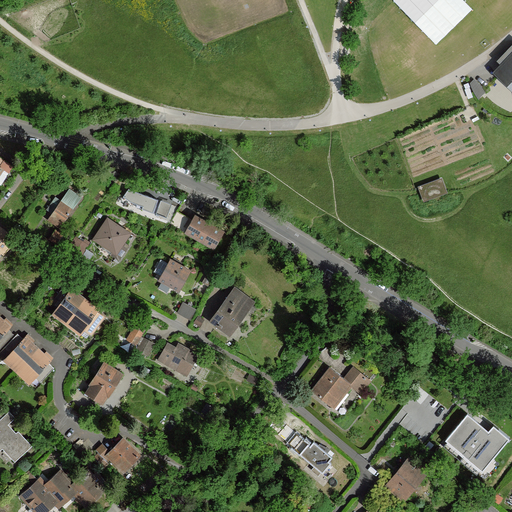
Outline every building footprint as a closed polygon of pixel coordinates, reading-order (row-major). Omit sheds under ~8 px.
[(396,0),(438,43),(482,0),(396,0)] [(511,0),(492,0),(479,14),(494,28),(511,9),(511,0)] [(502,63),(494,71),(511,88),(511,43),(498,58),(502,63)] [(474,79),(470,83),(474,91),(479,99),(487,90),(474,79)] [(0,167),(3,169),(9,173),(14,167),(4,160),(0,165),(0,167)] [(119,176),(120,174),(111,167),(108,172),(103,179),(112,186),(119,176)] [(3,169),(0,173),(0,184),(1,185),(9,173),(3,169)] [(445,175),(419,184),(425,200),(450,191),(445,175)] [(70,190),(50,218),(61,226),(81,198),(70,190)] [(183,231),(190,218),(178,211),(170,224),(183,231)] [(193,220),(185,233),(215,249),(225,231),(196,214),(193,220)] [(108,218),(94,240),(103,246),(117,255),(123,245),(131,233),(108,218)] [(62,235),(56,231),(50,238),(56,243),(62,235)] [(0,251),(1,250),(5,253),(11,246),(0,237),(0,251)] [(76,252),(82,241),(76,237),(64,253),(71,258),(76,252)] [(90,246),(82,241),(76,252),(83,256),(88,249),(90,246)] [(117,255),(103,246),(98,253),(108,260),(111,254),(120,260),(128,248),(123,245),(117,255)] [(94,254),(88,249),(83,256),(90,261),(94,254)] [(162,276),(169,263),(162,260),(155,272),(162,276)] [(162,276),(160,280),(179,290),(191,270),(171,260),(169,263),(162,276)] [(230,277),(222,272),(215,283),(224,288),(230,277)] [(209,286),(214,277),(208,273),(203,282),(209,286)] [(57,307),(70,291),(64,286),(51,302),(57,307)] [(85,299),(72,288),(70,291),(57,307),(53,313),(67,323),(85,299)] [(235,289),(213,321),(230,333),(253,302),(235,289)] [(99,309),(85,299),(67,323),(81,334),(86,328),(98,312),(99,309)] [(190,319),(191,318),(196,308),(183,301),(177,312),(182,315),(190,319)] [(104,316),(98,312),(86,328),(91,333),(104,316)] [(201,326),(206,320),(198,315),(194,321),(201,326)] [(11,327),(0,316),(0,338),(8,329),(11,327)] [(142,333),(135,328),(129,339),(136,344),(142,333)] [(14,334),(8,329),(0,338),(0,348),(0,349),(3,346),(14,334)] [(4,348),(10,353),(24,339),(18,334),(4,348)] [(38,348),(26,336),(24,339),(10,353),(5,359),(18,371),(38,348)] [(154,343),(144,338),(137,350),(147,356),(154,343)] [(177,349),(169,345),(161,359),(185,372),(195,354),(179,345),(177,349)] [(51,360),(38,348),(18,371),(30,383),(35,377),(49,363),(51,360)] [(54,368),(49,363),(35,377),(41,382),(54,368)] [(122,375),(104,363),(91,383),(93,384),(87,393),(102,402),(108,394),(109,395),(122,375)] [(324,382),(315,393),(334,408),(352,385),(345,379),(331,367),(321,379),(324,382)] [(345,379),(352,385),(360,392),(370,380),(354,367),(345,379)] [(0,419),(0,423),(4,428),(8,425),(15,418),(9,411),(0,419)] [(468,414),(446,440),(483,470),(510,438),(494,425),(489,431),(468,414)] [(0,431),(0,450),(3,448),(15,460),(31,445),(18,432),(16,434),(8,425),(4,428),(0,431)] [(109,454),(111,456),(124,469),(139,455),(124,440),(112,451),(109,454)] [(333,457),(314,441),(311,445),(309,443),(300,453),(323,473),(332,462),(330,461),(333,457)] [(103,447),(109,454),(112,451),(102,443),(96,450),(98,452),(103,447)] [(111,456),(109,454),(103,447),(98,452),(100,454),(107,460),(111,456)] [(107,460),(100,454),(96,458),(104,466),(108,462),(107,460)] [(409,458),(386,485),(404,500),(427,473),(409,458)] [(88,473),(73,487),(75,490),(87,503),(102,489),(88,473)] [(46,487),(56,499),(60,503),(75,490),(73,487),(61,474),(46,487)] [(40,482),(25,495),(34,505),(40,511),(42,511),(56,499),(46,487),(40,482)] [(314,501),(307,498),(304,505),(311,508),(314,501)]
